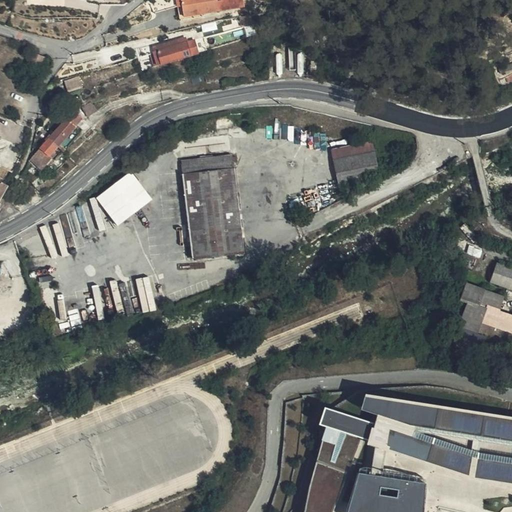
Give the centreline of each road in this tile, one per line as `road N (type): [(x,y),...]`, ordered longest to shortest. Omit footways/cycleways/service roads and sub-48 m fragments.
road 1 (tertiary): [(0,232),(55,201),(149,121),(190,104),(313,90),(425,124),(471,128),(511,116)]
road 2 (residential): [(0,29),(63,47),(80,44),(140,0)]
